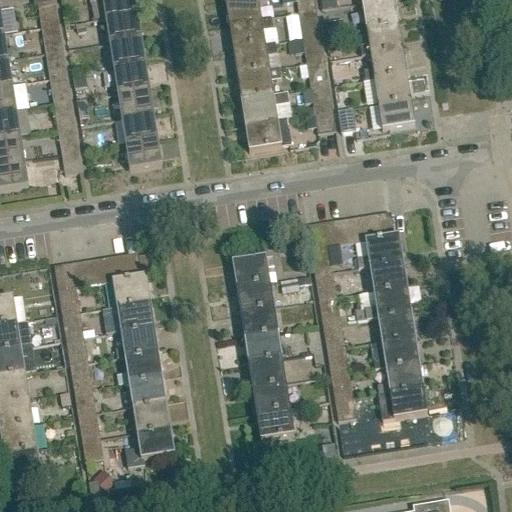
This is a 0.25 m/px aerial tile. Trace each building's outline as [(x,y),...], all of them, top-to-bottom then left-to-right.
[(102,0),(106,23),(139,18),(135,0),(102,0)] [(261,23),(257,0),(243,0),(224,3),(229,29),(261,23)] [(313,0),(309,0),(295,2),(297,12),(315,9),(313,0)] [(365,33),(398,28),(394,2),(361,7),(365,33)] [(40,17),(58,14),(56,4),(38,7),(40,17)] [(58,14),(40,17),(41,27),(59,24),(58,14)] [(299,28),(318,25),(316,15),(298,17),(299,28)] [(110,48),(143,43),(139,18),(106,23),(110,48)] [(265,49),(265,48),(263,34),(273,33),(271,22),(261,23),(229,29),(233,54),(265,49)] [(318,25),(299,28),(301,38),(319,35),(318,25)] [(361,60),(402,53),(398,28),(365,33),(368,48),(359,50),(361,60)] [(44,43),(62,40),(60,29),(42,32),(44,43)] [(0,65),(9,65),(5,39),(0,40),(0,65)] [(62,40),(44,43),(46,53),(63,50),(62,40)] [(303,53),(322,50),(320,40),(302,43),(303,53)] [(114,74),(147,68),(143,43),(110,48),(114,74)] [(269,75),(269,74),(267,59),(277,58),(275,47),(265,48),(265,49),(233,54),(237,80),(269,75)] [(322,50),(303,53),(305,64),(323,61),(322,50)] [(365,85),(406,78),(402,53),(361,60),(361,61),(369,60),(372,74),(363,75),(365,85)] [(48,68),(66,65),(64,55),(46,58),(48,68)] [(0,91),(13,90),(9,65),(0,65),(0,91)] [(66,65),(48,68),(50,78),(67,75),(66,65)] [(307,79),(326,75),(324,66),(306,69),(307,79)] [(118,99),(151,94),(147,68),(114,74),(118,99)] [(241,105),(273,100),(271,85),(281,83),(279,72),(269,74),(269,75),(237,80),(241,105)] [(326,75),(307,79),(309,89),(328,86),(326,75)] [(377,109),(410,103),(406,78),(365,85),(365,86),(373,85),(377,109)] [(52,93),(70,91),(68,81),(50,83),(52,93)] [(0,117),(17,115),(13,90),(0,91),(0,117)] [(70,91),(52,93),(54,104),(72,101),(70,91)] [(311,103),(330,101),(328,91),(310,94),(311,103)] [(122,124),(155,119),(151,94),(118,99),(122,124)] [(245,130),(277,125),(273,100),(241,105),(245,130)] [(330,101),(311,103),(313,114),(332,111),(330,101)] [(410,103),(377,109),(381,135),(414,130),(410,103)] [(56,119),(74,116),(72,106),(55,109),(56,119)] [(341,137),(355,135),(352,113),(338,116),(341,137)] [(0,143),(21,140),(17,115),(0,117),(0,143)] [(74,116),(56,119),(58,129),(76,126),(74,116)] [(315,129),(334,126),(332,116),(314,119),(315,129)] [(126,149),(159,144),(155,119),(122,124),(126,149)] [(277,125),(245,130),(249,156),(290,149),(286,123),(277,125)] [(334,126),(315,129),(317,139),(335,136),(334,126)] [(60,144),(78,141),(76,131),(59,134),(60,144)] [(0,169),(25,165),(21,140),(0,143),(0,169)] [(78,141),(60,144),(62,154),(80,152),(78,141)] [(159,144),(126,149),(130,175),(163,170),(163,169),(159,144)] [(64,169),(82,167),(80,156),(63,159),(64,169)] [(25,165),(0,169),(0,196),(29,192),(29,191),(25,165)] [(82,167),(64,169),(66,179),(84,177),(82,167)] [(382,242),(394,240),(390,216),(378,218),(382,242)] [(370,244),(382,242),(378,218),(366,220),(370,244)] [(358,246),(365,244),(370,244),(366,220),(355,222),(358,246)] [(347,247),(358,246),(355,222),(343,224),(347,247)] [(335,249),(347,247),(343,224),(331,226),(335,249)] [(323,251),(328,250),(335,249),(331,226),(319,228),(323,251)] [(311,253),(323,251),(319,228),(307,230),(311,253)] [(369,271),(403,265),(398,239),(394,240),(382,242),(370,244),(365,244),(367,260),(358,262),(359,272),(369,270),(369,271)] [(312,264),(330,261),(328,250),(323,251),(311,253),(312,264)] [(129,282),(141,280),(138,257),(137,257),(125,258),(129,282)] [(117,284),(129,282),(125,258),(114,260),(117,284)] [(112,285),(117,284),(114,260),(102,262),(106,286),(112,285)] [(236,292),(270,287),(270,286),(267,271),(274,270),(272,260),(266,261),(265,260),(232,266),(236,292)] [(330,261),(312,264),(314,274),(332,271),(330,261)] [(94,288),(106,286),(102,262),(90,264),(94,288)] [(82,290),(94,288),(90,264),(78,266),(82,290)] [(373,296),(407,291),(403,265),(369,271),(373,296)] [(70,292),(75,291),(82,290),(78,266),(66,268),(70,292)] [(58,293),(70,292),(66,268),(54,270),(58,293)] [(316,289),(334,286),(332,276),(315,279),(316,289)] [(116,311),(150,306),(146,279),(141,280),(129,282),(117,284),(112,285),(116,311)] [(334,286),(316,289),(318,299),(336,296),(334,286)] [(240,317),(274,312),(270,287),(236,292),(240,317)] [(59,304),(77,301),(75,291),(70,292),(58,293),(59,304)] [(377,321),(411,316),(407,291),(373,296),(375,311),(365,312),(367,323),(377,322),(377,321)] [(0,329),(16,327),(12,301),(0,302),(0,329)] [(77,301),(59,304),(61,314),(79,311),(77,301)] [(320,314),(338,311),(336,301),(319,304),(320,314)] [(120,336),(154,331),(150,306),(116,311),(120,336)] [(338,311),(320,314),(322,324),(340,322),(338,311)] [(244,342),(278,337),(274,312),(240,317),(244,342)] [(63,329),(81,326),(79,316),(62,319),(63,329)] [(381,347),(415,341),(411,316),(377,321),(377,322),(381,347)] [(81,326),(63,329),(65,339),(83,336),(81,326)] [(0,355),(20,352),(16,327),(0,329),(0,355)] [(325,340),(342,337),(341,327),(323,330),(325,340)] [(116,363),(124,361),(158,356),(154,331),(120,336),(123,352),(115,353),(116,363)] [(248,368),(282,362),(278,337),(244,342),(248,368)] [(342,337),(325,340),(326,350),(344,347),(342,337)] [(67,354),(85,351),(84,341),(66,344),(67,354)] [(385,372),(419,366),(415,341),(381,347),(384,361),(374,363),(375,373),(385,372)] [(85,351),(67,354),(69,364),(87,361),(85,351)] [(0,381),(24,377),(20,352),(0,355),(0,381)] [(329,365),(346,362),(345,352),(327,355),(329,365)] [(119,388),(128,387),(162,381),(158,356),(124,361),(127,377),(118,379),(119,388)] [(252,393),(286,388),(282,362),(248,368),(252,393)] [(346,362),(329,365),(330,375),(348,372),(346,362)] [(389,397),(423,392),(419,366),(385,372),(388,387),(378,389),(379,398),(389,397)] [(71,379),(89,377),(88,367),(70,369),(71,379)] [(0,407),(29,403),(24,377),(0,381),(0,407)] [(89,377),(71,379),(73,390),(91,387),(89,377)] [(333,390),(350,388),(349,377),(331,380),(333,390)] [(132,412),(166,407),(162,381),(128,387),(132,412)] [(256,418),(290,413),(286,388),(252,393),(256,418)] [(350,388),(333,390),(334,401),(352,398),(350,388)] [(76,405),(93,402),(92,392),(74,395),(76,405)] [(423,392),(389,397),(394,423),(427,418),(423,392)] [(93,402),(76,405),(77,415),(95,412),(93,402)] [(0,433),(33,428),(29,403),(0,407),(0,433)] [(337,416),(354,413),(353,403),(335,406),(337,416)] [(136,437),(170,432),(166,407),(132,412),(136,437)] [(290,413),(256,418),(260,444),(294,439),(290,413)] [(354,413),(337,416),(338,426),(356,423),(354,413)] [(80,430),(97,427),(96,417),(78,420),(80,430)] [(97,427),(80,430),(81,440),(99,438),(97,427)] [(0,438),(3,458),(37,453),(33,428),(0,433),(0,438)] [(174,458),(170,432),(136,437),(139,452),(127,454),(130,473),(147,470),(146,462),(174,458)] [(84,456),(101,453),(100,443),(82,445),(84,456)] [(37,453),(3,458),(7,485),(41,479),(37,453)] [(101,453),(84,456),(85,466),(103,463),(101,453)] [(103,496),(113,486),(103,476),(93,486),(103,496)] [(129,484),(113,486),(114,495),(130,492),(129,484)]
